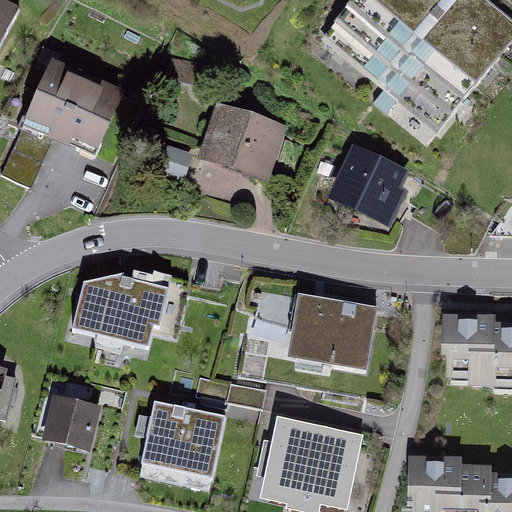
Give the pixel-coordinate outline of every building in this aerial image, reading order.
[(0,0),(0,41),(16,4),(4,0),(0,0)] [(397,71),(453,0),(362,0),(341,27),(397,71)] [(463,121),(511,58),(511,13),(495,0),(466,0),(406,77),(463,121)] [(20,131),(93,161),(118,101),(45,71),(20,131)] [(261,190),(278,140),(215,117),(197,167),(261,190)] [(380,233),(402,187),(347,160),(325,206),(380,233)] [(177,333),(186,296),(120,279),(85,283),(73,331),(147,350),(153,327),(177,333)] [(366,373),(376,312),(264,294),(253,315),(303,335),(300,361),(366,373)] [(511,336),(503,336),(503,305),(459,304),(458,375),(481,375),(481,391),(511,391),(511,336)] [(15,362),(0,359),(0,415),(5,416),(15,362)] [(264,404),(267,388),(233,381),(230,398),(264,404)] [(108,400),(63,392),(54,446),(98,455),(108,400)] [(227,422),(155,404),(141,462),(212,480),(227,422)] [(511,511),(511,473),(493,473),(493,463),(477,462),(478,431),(434,430),(433,501),(455,501),(455,511),(511,511)] [(340,503),(353,448),(277,431),(265,486),(340,503)]
